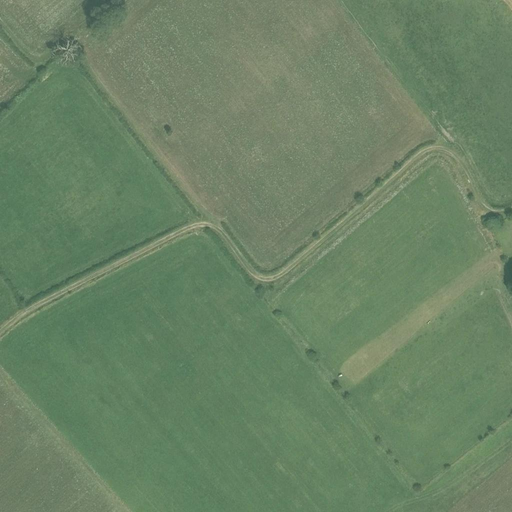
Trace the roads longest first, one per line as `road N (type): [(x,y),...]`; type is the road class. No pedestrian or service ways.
road 1 (track): [(511,206),(493,209),(451,146),(432,143),(268,278),(203,224),(77,280),(0,332)]
road 2 (track): [(0,19),(39,62),(67,38),(75,41),(203,224)]
